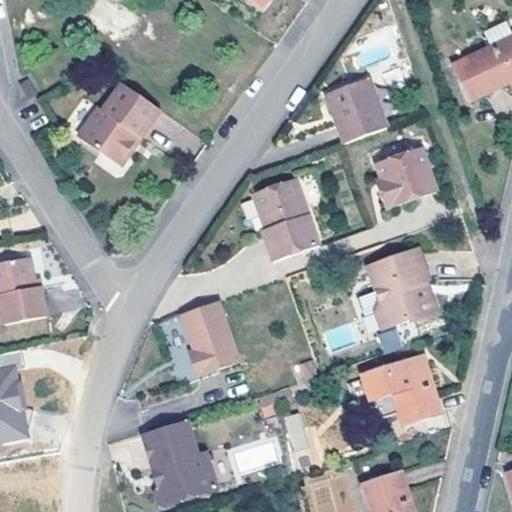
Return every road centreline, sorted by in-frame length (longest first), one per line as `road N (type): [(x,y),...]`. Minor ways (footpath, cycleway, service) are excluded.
road 1 (residential): [(133,309),(348,0)]
road 2 (unknown): [(133,309),(466,203)]
road 3 (residential): [(0,120),(89,269),(133,309)]
road 4 (residential): [(80,511),(78,448),(97,380),(133,309)]
road 5 (residential): [(505,316),(459,511)]
